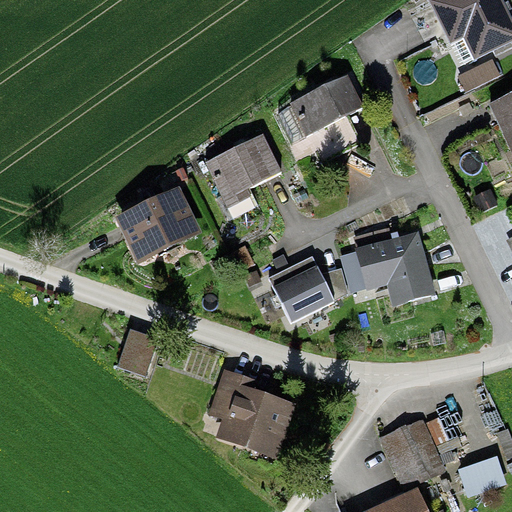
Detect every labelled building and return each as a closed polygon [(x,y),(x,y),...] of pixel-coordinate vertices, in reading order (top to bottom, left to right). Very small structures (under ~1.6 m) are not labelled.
[(511,30),(497,0),(441,0),(433,4),(463,64),(511,40),(511,30)] [(306,138),(320,164),(348,151),(361,144),(348,117),(362,110),(346,79),(291,106),(291,107),(278,117),(292,145),(306,138)] [(511,95),(490,106),(511,150),(511,95)] [(262,138),(206,165),(224,202),(272,178),(280,175),(262,138)] [(177,196),(121,223),(139,260),(195,233),(177,196)] [(416,237),(358,253),(368,290),(402,281),(408,302),(432,296),(416,237)] [(290,324),(334,303),(312,258),(268,280),(290,324)] [(244,380),(226,374),(211,416),(228,422),(223,438),(253,448),(255,443),(274,450),(288,408),(240,392),(244,380)] [(426,473),(404,428),(379,438),(401,485),(426,473)] [(426,511),(417,493),(376,511),(426,511)]
